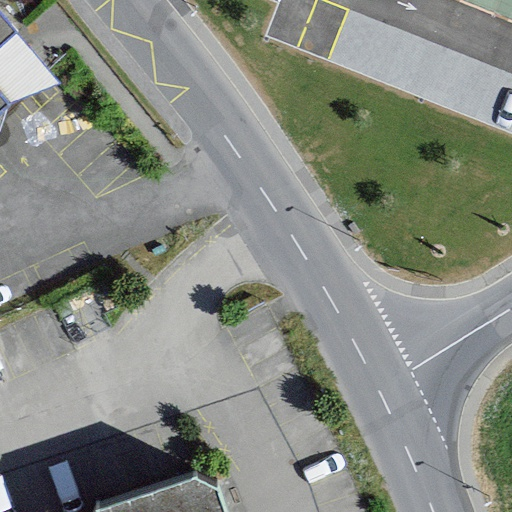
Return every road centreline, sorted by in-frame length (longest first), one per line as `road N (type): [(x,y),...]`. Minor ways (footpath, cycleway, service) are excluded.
road 1 (residential): [(119,0),(242,159),(380,386)]
road 2 (residential): [(511,306),(380,386)]
road 3 (residential): [(380,386),(430,511)]
